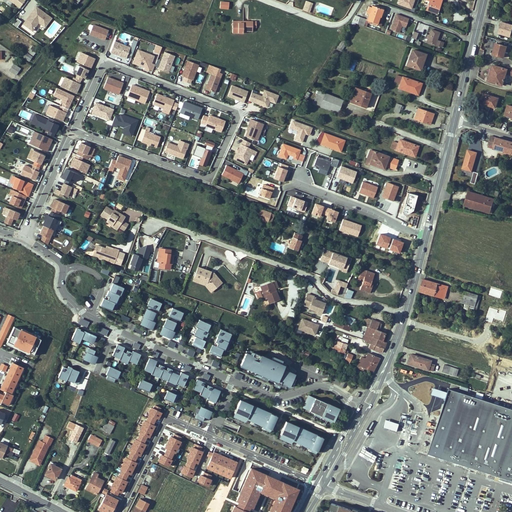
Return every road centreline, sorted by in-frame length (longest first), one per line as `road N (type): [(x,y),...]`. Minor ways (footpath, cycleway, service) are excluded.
road 1 (residential): [(106,65),(234,111),(214,170),(199,176),(74,130)]
road 2 (residential): [(145,228),(166,224),(308,276),(330,297),(405,315)]
road 3 (residential): [(119,511),(167,420),(207,434)]
road 4 (residential): [(425,239),(295,182)]
road 5 (residential): [(232,379),(115,329)]
road 6 (primary): [(454,120),(484,0)]
road 7 (primary): [(425,239),(454,120)]
